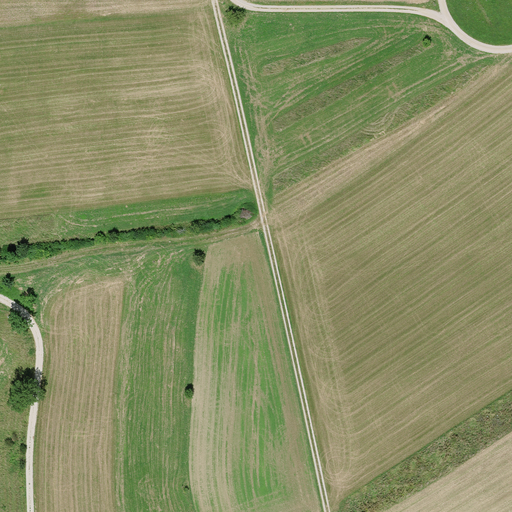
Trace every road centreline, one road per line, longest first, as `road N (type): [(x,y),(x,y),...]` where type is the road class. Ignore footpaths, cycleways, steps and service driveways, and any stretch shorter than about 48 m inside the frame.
road 1 (track): [(325,511),(211,0)]
road 2 (track): [(0,269),(214,237),(261,219)]
road 3 (track): [(29,511),(38,341),(32,323),(0,299)]
road 4 (track): [(447,22),(404,10),(259,10),(232,0)]
